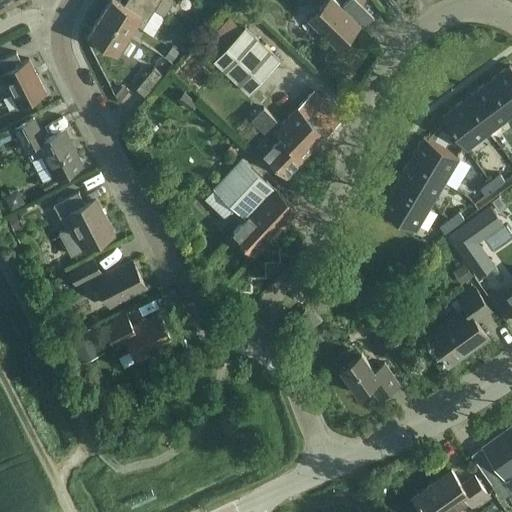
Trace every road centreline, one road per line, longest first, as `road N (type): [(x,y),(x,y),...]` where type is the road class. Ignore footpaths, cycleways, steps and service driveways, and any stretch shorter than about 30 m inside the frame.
road 1 (residential): [(251,336),(326,219),(372,87),(400,47),(447,11),(492,7),(511,17)]
road 2 (residential): [(251,336),(215,329),(186,300),(64,60),(61,22),(75,0)]
road 3 (tertiary): [(327,467),(472,405),(511,378)]
road 4 (unclassified): [(0,366),(70,511)]
road 5 (residential): [(327,467),(290,375),(251,336)]
